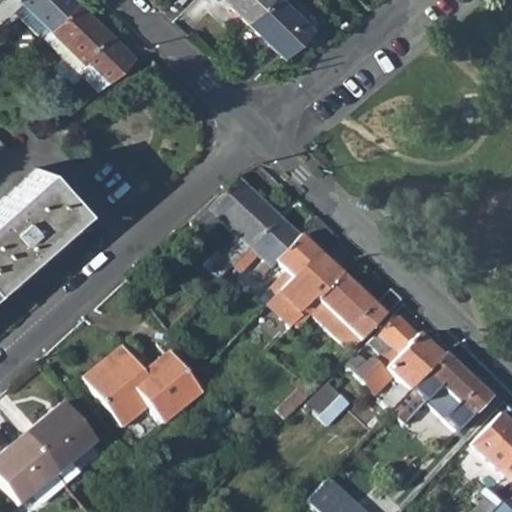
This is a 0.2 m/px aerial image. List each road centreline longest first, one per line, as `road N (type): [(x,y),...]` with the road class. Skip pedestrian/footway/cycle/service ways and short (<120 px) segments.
road 1 (residential): [(253,128),(511,381)]
road 2 (residential): [(253,128),(0,372)]
road 3 (residential): [(408,0),(253,128)]
road 4 (residential): [(129,0),(253,128)]
